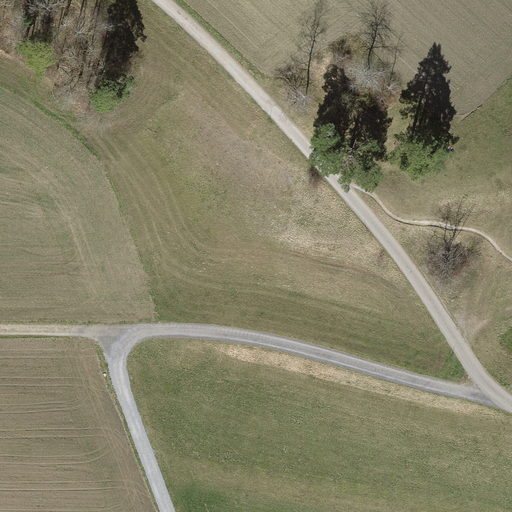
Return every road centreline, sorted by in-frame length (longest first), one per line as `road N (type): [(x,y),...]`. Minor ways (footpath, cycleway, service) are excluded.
road 1 (track): [(170,511),(114,363),(128,331),(227,336),(496,402)]
road 2 (track): [(168,0),(339,182),(414,271),(496,402),(511,408)]
road 3 (track): [(128,331),(0,329)]
